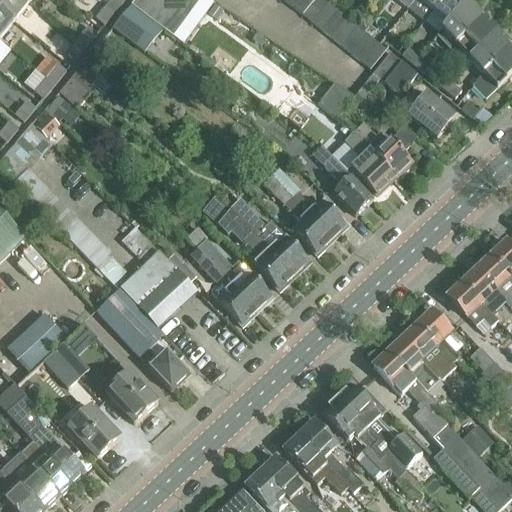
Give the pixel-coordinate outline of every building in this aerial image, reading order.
[(23,0),(0,0),(0,12),(14,23),(29,4),(23,0)] [(116,13),(126,0),(111,0),(107,6),(116,13)] [(136,0),(130,8),(183,46),(185,43),(212,7),(213,5),(206,0),(136,0)] [(284,0),(283,2),(292,10),(300,0),(284,0)] [(302,17),(315,0),(300,0),(292,10),(302,17)] [(315,0),(302,17),(312,25),(328,5),(321,0),(315,0)] [(416,0),(416,1),(408,11),(424,23),(431,14),(442,0),(416,0)] [(442,0),(431,14),(447,27),(468,0),(442,0)] [(439,36),(437,38),(451,53),(455,49),(483,22),(466,4),(469,0),(468,0),(447,27),(441,34),(439,36)] [(328,5),(312,25),(321,33),(337,13),(328,5)] [(116,13),(107,6),(95,20),(104,27),(116,13)] [(219,16),(222,11),(215,6),(212,11),(219,16)] [(113,30),(112,30),(144,56),(146,54),(162,32),(130,9),(113,30)] [(223,11),(217,19),(260,47),(265,39),(223,11)] [(0,40),(14,23),(0,12),(0,40)] [(337,13),(321,33),(331,41),(347,21),(337,13)] [(331,41),(340,48),(356,28),(347,21),(331,41)] [(483,22),(455,49),(469,63),(497,36),(483,22)] [(356,28),(340,48),(350,56),(366,36),(356,28)] [(85,50),(96,36),(88,29),(76,43),(85,50)] [(366,36),(350,56),(360,64),(376,44),(366,36)] [(497,36),(469,63),(483,78),(510,51),(497,36)] [(85,50),(76,43),(64,57),(73,64),(85,50)] [(360,64),(369,72),(385,52),(376,44),(360,64)] [(191,47),(189,50),(195,55),(198,51),(191,47)] [(408,51),(401,59),(413,68),(419,60),(408,51)] [(478,82),(473,89),(485,103),(497,92),(511,77),(511,52),(510,51),(483,78),(478,82)] [(389,55),(357,94),(364,100),(379,81),(400,98),(417,77),(389,55)] [(419,60),(413,68),(424,77),(430,69),(419,60)] [(73,79),(89,92),(102,75),(86,62),(73,79)] [(54,87),(66,73),(57,66),(46,80),(54,87)] [(438,76),(432,84),(443,93),(450,85),(438,76)] [(60,94),(79,109),(92,94),(89,92),(73,79),(60,94)] [(42,101),(54,87),(46,80),(34,94),(42,101)] [(461,94),(450,85),(443,93),(454,102),(461,94)] [(354,99),(334,86),(317,106),(337,120),(354,99)] [(436,142),(454,120),(426,97),(408,119),(436,142)] [(23,125),(35,110),(26,103),(14,117),(23,125)] [(468,105),(464,109),(461,113),(472,122),(479,114),(468,105)] [(18,131),(9,124),(0,134),(0,139),(6,145),(18,131)] [(363,126),(353,136),(357,140),(396,180),(402,174),(405,174),(409,171),(409,168),(411,166),(402,157),(409,150),(393,140),(390,143),(381,134),(375,139),(363,126)] [(344,145),(330,158),(333,160),(346,174),(350,170),(377,199),(396,180),(357,140),(353,136),(352,135),(344,145)] [(333,195),(355,219),(372,202),(333,160),(323,169),(341,188),(333,195)] [(16,182),(25,192),(38,181),(29,171),(16,182)] [(279,172),(271,180),(278,185),(315,228),(317,226),(324,234),(320,237),(328,245),(329,243),(330,242),(337,235),(340,237),(347,230),(323,205),(316,212),(315,212),(298,195),(300,194),(279,172)] [(271,180),(264,186),(270,193),(301,226),(292,234),(299,241),(317,259),(324,252),(322,250),(328,245),(320,237),(324,234),(317,226),(315,228),(278,185),(271,180)] [(218,201),(205,216),(222,231),(229,238),(232,235),(245,248),(247,246),(257,257),(250,263),(255,269),(279,295),(287,288),(285,285),(290,280),(283,272),(286,269),(279,262),(278,263),(254,238),(247,230),(236,217),(231,212),(218,201)] [(232,212),(231,212),(236,217),(247,230),(254,238),(278,263),(279,262),(286,269),(283,272),(290,280),(292,278),(300,271),(302,273),(310,266),(292,247),(285,241),(281,245),(241,203),(232,212)] [(0,265),(25,242),(0,215),(0,265)] [(132,281),(120,292),(157,332),(157,331),(191,300),(197,294),(186,283),(179,276),(177,274),(136,230),(122,243),(146,268),(134,279),(132,281)] [(206,243),(197,252),(206,262),(216,273),(241,299),(243,297),(249,304),(246,307),(254,315),(255,314),(263,306),(265,309),(272,301),(238,265),(231,270),(206,243)] [(497,248),(488,256),(511,281),(511,251),(510,250),(506,245),(500,251),(497,248)] [(197,252),(190,258),(209,279),(218,288),(210,295),(242,330),(250,323),(248,321),(254,315),(246,307),(249,304),(243,297),(241,299),(216,273),(206,262),(197,252)] [(482,267),(476,272),(496,293),(507,304),(511,310),(511,309),(511,281),(488,256),(479,264),(482,267)] [(468,275),(459,283),(498,324),(499,323),(495,319),(497,317),(495,315),(507,304),(496,293),(476,272),(471,278),(468,275)] [(453,294),(447,300),(466,320),(467,320),(475,329),(483,322),(491,331),(498,324),(459,283),(450,291),(453,294)] [(120,292),(95,315),(139,361),(148,352),(158,362),(148,371),(170,394),(173,391),(176,391),(179,388),(179,385),(188,377),(177,364),(183,358),(157,331),(157,332),(120,292)] [(423,317),(414,326),(452,367),(452,366),(459,360),(443,343),(451,335),(431,315),(425,320),(423,317)] [(64,340),(43,318),(25,335),(32,342),(14,359),(28,374),(64,340)] [(408,337),(402,342),(421,362),(438,380),(441,384),(456,370),(455,370),(452,366),(452,367),(414,326),(405,334),(408,337)] [(394,344),(385,353),(424,393),(424,394),(438,380),(421,362),(402,342),(397,347),(394,344)] [(64,345),(53,355),(78,382),(89,372),(64,345)] [(470,360),(484,375),(481,378),(500,399),(511,388),(511,385),(480,351),(470,360)] [(379,364),(373,369),(400,399),(407,392),(424,409),(432,402),(424,394),(424,393),(385,353),(376,361),(379,364)] [(53,355),(43,365),(68,392),(78,382),(53,355)] [(134,427),(157,406),(128,375),(106,396),(134,427)] [(353,417),(387,454),(390,452),(406,469),(421,456),(402,435),(396,441),(378,422),(387,413),(364,389),(358,394),(351,387),(344,394),(346,396),(341,401),(347,408),(344,411),(351,419),(353,417)] [(511,388),(500,399),(496,403),(509,416),(511,412),(511,388)] [(25,399),(5,417),(28,440),(32,445),(56,471),(58,469),(65,476),(63,481),(69,488),(71,487),(76,482),(79,482),(83,478),(83,475),(84,474),(43,430),(36,424),(43,417),(40,415),(25,399)] [(347,408),(341,401),(331,411),(329,408),(321,416),(326,420),(345,441),(352,435),(354,436),(353,438),(368,454),(370,452),(380,463),(379,464),(396,481),(405,473),(387,454),(353,417),(351,419),(344,411),(347,408)] [(424,409),(413,420),(443,452),(433,462),(480,511),(500,511),(511,501),(511,486),(508,482),(503,488),(431,412),(436,407),(434,404),(432,402),(424,409)] [(120,441),(91,410),(68,432),(97,462),(120,441)] [(308,426),(296,436),(299,439),(301,438),(306,444),(305,448),(311,455),(313,454),(321,463),(348,491),(353,497),(363,487),(348,471),(344,474),(328,456),(336,449),(314,425),(310,428),(308,426)] [(477,428),(461,443),(478,460),(494,446),(477,428)] [(299,439),(296,436),(285,447),(287,450),(284,454),(306,477),(317,488),(325,481),(341,498),(347,491),(321,463),(313,454),(311,455),(305,448),(306,444),(301,438),(299,439)] [(20,456),(19,457),(20,458),(34,473),(58,499),(59,499),(59,498),(63,498),(66,494),(66,491),(69,488),(63,481),(65,476),(58,469),(56,471),(32,445),(29,448),(20,456)] [(379,483),(385,475),(363,455),(356,462),(379,483)] [(20,458),(2,474),(26,500),(27,499),(34,506),(32,508),(36,511),(44,511),(47,509),(50,509),(54,506),(54,503),(55,502),(58,499),(34,473),(20,458)] [(270,461),(258,472),(260,475),(262,475),(267,480),(266,485),(273,493),(275,491),(283,498),(295,511),(315,511),(305,501),(309,497),(298,485),(298,484),(276,461),(272,464),(270,461)] [(36,511),(32,508),(34,506),(27,499),(26,500),(0,472),(0,501),(5,507),(5,506),(10,511),(36,511)] [(250,486),(246,489),(267,511),(268,511),(276,505),(282,511),(295,511),(283,498),(275,491),(273,493),(266,485),(267,480),(262,475),(260,475),(258,472),(247,483),(250,486)] [(260,511),(242,493),(225,509),(228,511),(260,511)]
